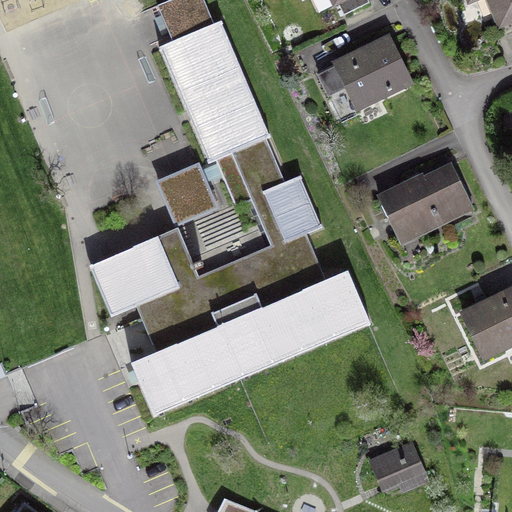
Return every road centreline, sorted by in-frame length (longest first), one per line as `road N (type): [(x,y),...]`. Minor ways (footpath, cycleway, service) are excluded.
road 1 (residential): [(511,75),(480,88),(465,109),(511,226)]
road 2 (residential): [(110,511),(0,430)]
